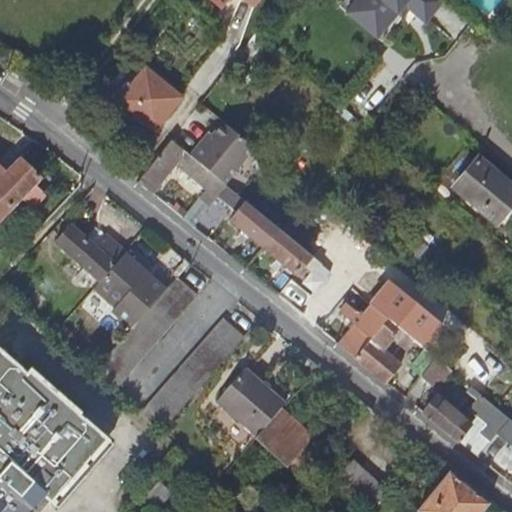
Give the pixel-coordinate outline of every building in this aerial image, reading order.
[(384,17),(362,0),(345,0),(343,3),(374,29),(384,17)] [(405,0),(422,14),(433,0),(362,0),(384,17),(398,0),(405,0)] [(152,125),(179,90),(175,87),(141,61),(115,96),(152,125)] [(191,155),(225,183),(255,148),(224,123),(208,142),(204,139),(191,155)] [(137,181),(152,193),(174,164),(206,188),(200,196),(211,205),(227,185),(225,183),(191,155),(172,139),(137,181)] [(496,218),(511,200),(511,184),(479,157),(456,184),(496,218)] [(0,166),(0,223),(42,178),(25,161),(10,176),(0,166)] [(228,203),(237,192),(228,185),(220,195),(228,203)] [(231,216),(232,218),(241,207),(236,203),(241,196),(237,192),(228,203),(237,210),(231,216)] [(278,227),(241,196),(236,203),(241,207),(232,218),(265,244),(278,227)] [(299,208),(281,230),(293,239),(310,218),(299,208)] [(101,281),(126,253),(105,234),(94,246),(73,227),(59,244),(101,281)] [(278,227),(265,244),(299,272),(305,264),(315,272),(322,264),(293,239),(281,230),(278,227)] [(126,253),(101,281),(96,286),(117,306),(113,310),(132,328),(168,289),(126,253)] [(98,369),(117,386),(197,295),(178,278),(98,369)] [(377,331),(388,318),(375,308),(365,320),(377,331)] [(355,357),(386,382),(401,364),(386,352),(393,343),(405,352),(414,340),(388,318),(377,331),(372,337),(355,357)] [(143,411),(163,429),(243,337),(223,319),(143,411)] [(372,337),(377,331),(365,320),(359,326),(372,337)] [(342,347),(355,357),(372,337),(359,326),(342,347)] [(51,501),(107,437),(79,412),(77,415),(0,345),(0,511),(34,511),(36,510),(34,508),(45,495),(51,501)] [(438,358),(421,378),(438,391),(453,372),(438,358)] [(257,441),(283,412),(287,408),(247,372),(218,405),(257,441)] [(481,394),(471,386),(467,392),(477,400),(481,394)] [(510,418),(481,394),(477,400),(471,406),(500,430),(510,418)] [(425,415),(460,443),(474,427),(439,399),(425,415)] [(283,412),(257,441),(290,471),(317,441),(283,412)] [(511,420),(510,418),(500,430),(498,432),(511,443),(511,420)] [(365,511),(372,511),(382,501),(390,493),(355,461),(333,483),(365,511)] [(483,511),(490,504),(451,474),(421,511),(422,511),(483,511)]
